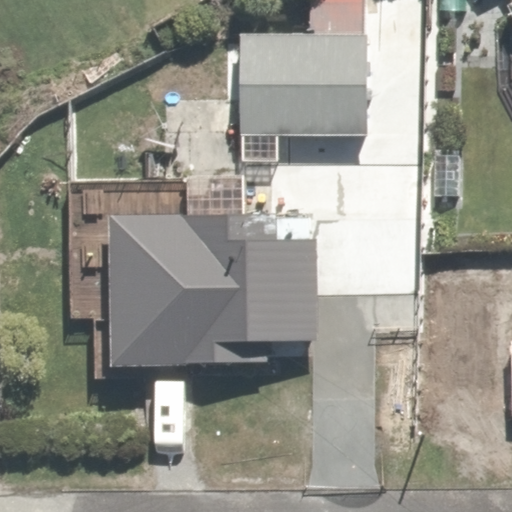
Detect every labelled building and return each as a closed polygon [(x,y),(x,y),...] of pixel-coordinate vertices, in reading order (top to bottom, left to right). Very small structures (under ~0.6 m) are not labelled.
[(304,0),(305,28),(234,30),(237,140),(373,136),(369,0),(304,0)] [(511,4),(505,9),(502,11),(511,30),(511,4)] [(177,182),(64,182),(64,316),(102,316),(102,363),(273,363),(273,340),(317,340),(317,209),(177,210),(177,182)] [(501,262),(435,261),(433,386),(499,387),(501,262)] [(483,395),(410,394),(410,433),(482,434),(483,395)]
